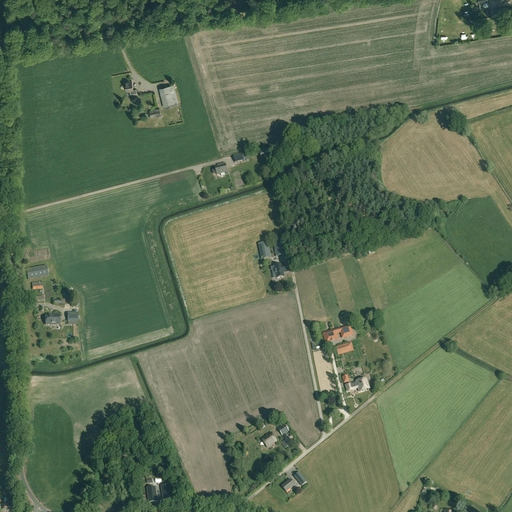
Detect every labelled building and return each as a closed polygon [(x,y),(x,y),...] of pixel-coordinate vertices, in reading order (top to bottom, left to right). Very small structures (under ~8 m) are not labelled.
[(488,2),(487,0),(478,0),(480,8),(485,8),(484,3),(488,2)] [(508,14),(507,8),(494,10),(495,16),(508,14)] [(130,91),(131,94),(137,93),(137,90),(134,90),(132,81),(125,82),(127,91),(130,91)] [(180,104),(175,85),(160,88),(161,92),(168,91),(172,106),(180,104)] [(161,116),(160,109),(150,111),(151,118),(161,116)] [(235,163),(244,161),(242,154),(234,156),(235,163)] [(227,172),(225,163),(219,165),(219,167),(215,168),(216,169),(214,169),(213,170),(214,174),(215,174),(217,174),(217,175),(227,172)] [(287,255),(285,243),(284,243),(284,241),(284,237),(277,238),(278,244),(275,245),(277,257),(287,255)] [(269,242),(259,244),(262,259),(271,258),(269,242)] [(275,267),(271,267),(272,270),(275,270),(277,279),(284,277),(284,273),(288,272),(287,265),(282,266),(282,265),(274,266),(275,267)] [(28,280),(49,276),(47,266),(27,270),(28,280)] [(78,313),(68,314),(68,325),(72,325),(72,322),(78,322),(78,313)] [(47,325),(61,324),(61,319),(61,315),(55,315),(55,316),(52,316),(52,315),(46,315),(47,325)] [(324,334),(326,342),(327,342),(329,342),(329,341),(335,339),(335,340),(338,339),(336,333),(341,332),(343,338),(352,335),(350,326),(324,334)] [(340,355),(356,351),(353,343),(338,347),(340,355)] [(359,392),(369,389),(365,380),(358,382),(358,383),(351,385),(351,384),(346,386),(348,392),(353,390),(353,389),(358,388),(359,392)] [(289,432),(285,425),(278,429),(283,436),(289,432)] [(277,442),(271,433),(262,440),(268,448),(277,442)] [(281,443),(284,449),(290,446),(286,440),(281,443)] [(302,486),(307,482),(299,473),(294,477),(302,486)] [(160,480),(151,481),(153,504),(162,504),(160,480)] [(168,480),(160,480),(162,504),(164,504),(164,503),(170,502),(170,499),(168,480)] [(295,486),(291,480),(282,487),(287,492),(295,486)] [(9,504),(8,504),(8,498),(4,498),(4,504),(0,503),(0,511),(13,511),(14,506),(9,506),(9,504)]
